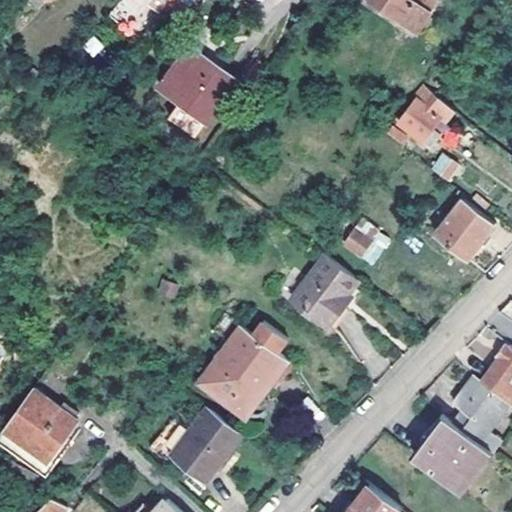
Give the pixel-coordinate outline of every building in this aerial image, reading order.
[(125,0),(120,8),(138,21),(153,0),(125,0)] [(172,0),(165,9),(179,20),(194,0),(172,0)] [(423,10),(409,0),(365,0),(408,30),(423,10)] [(409,0),(423,10),(429,0),(409,0)] [(210,117),(237,76),(196,47),(168,87),(210,117)] [(45,78),(56,84),(61,76),(51,69),(45,78)] [(443,116),(447,119),(456,109),(435,94),(427,104),(417,97),(399,120),(424,140),(443,116)] [(182,98),(171,114),(199,133),(210,117),(182,98)] [(432,168),(446,178),(457,164),(444,153),(432,168)] [(437,234),(469,258),(496,222),(465,197),(437,234)] [(337,252),(353,264),(372,239),(346,219),(341,225),(350,234),(337,252)] [(326,322),(342,303),(339,300),(345,292),(347,293),(359,278),(327,253),(293,296),(326,322)] [(349,295),(347,293),(345,292),(339,300),(342,303),(349,295)] [(347,307),(342,303),(326,322),(331,326),(347,307)] [(262,314),(253,327),(277,346),(286,333),(262,314)] [(263,389),(288,355),(277,346),(253,327),(245,321),(205,374),(245,405),(259,386),(263,389)] [(484,379),(511,399),(511,342),(509,346),(506,344),(500,352),(502,355),(484,379)] [(473,416),(464,428),(494,449),(503,436),(492,428),(511,401),(511,399),(484,379),(476,373),(455,401),(463,408),(473,416)] [(51,457),(80,417),(83,412),(66,400),(62,404),(36,385),(7,426),(51,457)] [(170,457),(173,453),(206,478),(244,430),(209,403),(186,434),(170,423),(153,445),(170,457)] [(463,408),(454,420),(464,428),(473,416),(463,408)] [(464,428),(454,420),(445,413),(416,454),(464,489),(494,449),(464,428)] [(86,421),(80,417),(51,457),(7,426),(0,434),(0,442),(47,475),(86,421)] [(390,467),(410,482),(418,472),(398,456),(390,467)] [(406,511),(403,510),(405,507),(364,476),(357,485),(365,492),(355,504),(349,500),(340,511),(406,511)] [(39,511),(64,511),(70,505),(54,496),(39,511)] [(186,511),(170,497),(155,511),(186,511)]
